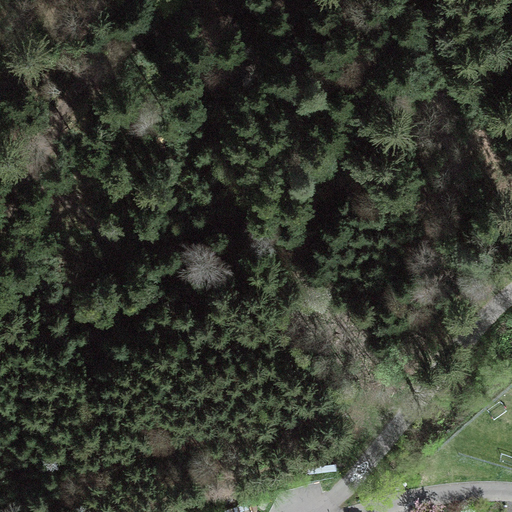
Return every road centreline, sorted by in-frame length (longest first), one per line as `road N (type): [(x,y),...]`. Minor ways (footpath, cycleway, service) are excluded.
road 1 (track): [(0,217),(95,79),(198,0)]
road 2 (unclassified): [(324,511),(450,349),(511,291)]
road 3 (residential): [(358,511),(439,493),(511,492)]
